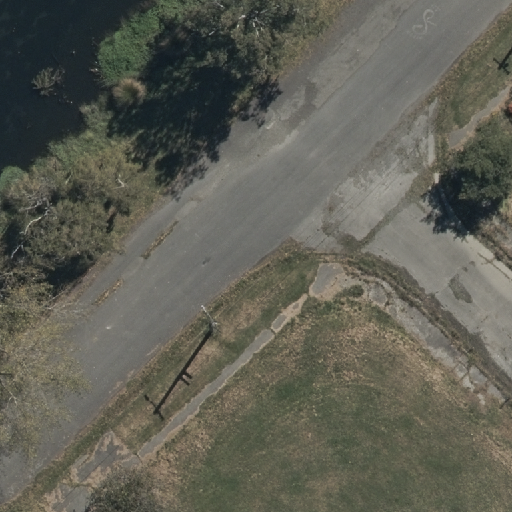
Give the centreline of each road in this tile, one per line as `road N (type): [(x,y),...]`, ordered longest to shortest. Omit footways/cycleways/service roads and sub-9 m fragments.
road 1 (track): [(0,445),(321,143)]
road 2 (track): [(511,320),(321,143)]
road 3 (track): [(321,143),(462,0)]
